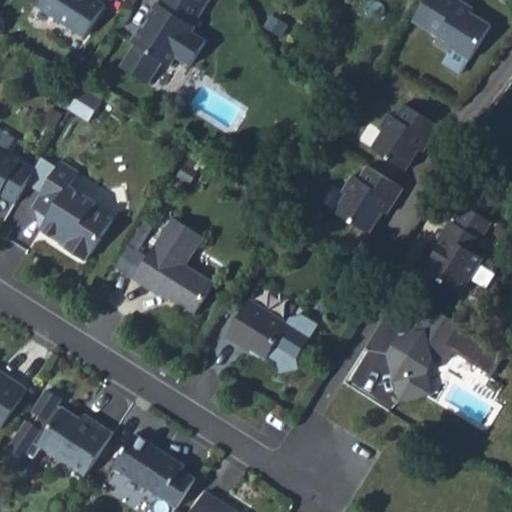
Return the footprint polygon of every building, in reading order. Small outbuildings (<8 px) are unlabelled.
[(43,0),(39,7),(86,38),(106,5),(97,0),(43,0)] [(137,45),(122,67),(149,84),(163,62),(171,67),(177,57),(190,66),(207,39),(194,31),(197,26),(194,25),(209,0),(163,0),(161,4),(158,2),(149,18),(151,19),(143,33),(140,31),(133,43),(137,45)] [(460,0),(444,0),(426,29),(441,38),(437,44),(452,53),(454,49),(471,60),(492,26),(472,13),(461,6),(463,2),(460,0)] [(463,2),(461,6),(472,13),(474,9),(463,2)] [(336,88),(350,96),(356,85),(342,77),(336,88)] [(103,97),(85,85),(72,106),(90,117),(103,97)] [(384,132),(374,149),(408,170),(420,149),(427,138),(432,141),(441,126),(405,104),(397,117),(390,112),(380,130),(384,132)] [(53,108),(45,123),(55,128),(63,114),(53,108)] [(0,150),(5,154),(15,139),(0,129),(0,150)] [(427,138),(420,149),(425,152),(432,141),(427,138)] [(0,197),(1,195),(16,204),(35,171),(21,162),(20,163),(5,154),(0,150),(0,197)] [(61,161),(33,207),(49,217),(41,230),(68,247),(66,248),(86,261),(91,254),(92,255),(114,221),(95,208),(98,203),(71,186),(80,172),(61,161)] [(186,164),(179,176),(191,184),(198,171),(186,164)] [(337,211),(372,233),(385,213),(392,201),(395,204),(404,189),(368,166),(360,179),(354,175),(344,191),(348,194),(337,211)] [(392,201),(385,213),(388,215),(395,204),(392,201)] [(442,243),(424,272),(460,294),(484,257),(474,251),(492,221),(467,206),(457,222),(453,220),(439,242),(442,243)] [(173,217),(134,279),(158,294),(162,287),(174,295),(172,298),(196,313),(215,283),(187,265),(204,237),(173,217)] [(281,232),(271,248),(283,256),(293,239),(281,232)] [(162,287),(158,294),(169,301),(172,298),(174,295),(162,287)] [(251,300),(227,337),(241,347),(244,343),(267,359),(270,355),(280,361),(282,373),(300,369),(298,360),(319,326),(304,316),(292,319),(289,324),(251,300)] [(391,354),(401,401),(432,394),(428,373),(435,362),(448,358),(468,328),(432,306),(414,335),(401,338),(391,354)] [(0,428),(2,430),(28,390),(6,375),(2,382),(0,381),(0,428)] [(62,399),(47,389),(34,411),(38,414),(32,423),(27,420),(10,447),(26,457),(28,453),(36,458),(43,447),(87,475),(114,433),(96,421),(93,427),(83,420),(63,407),(63,408),(59,405),(62,399)] [(83,420),(93,427),(96,421),(86,415),(83,420)] [(136,433),(115,466),(178,507),(197,478),(184,470),(186,465),(136,433)] [(207,492),(193,511),(236,511),(237,511),(207,492)]
